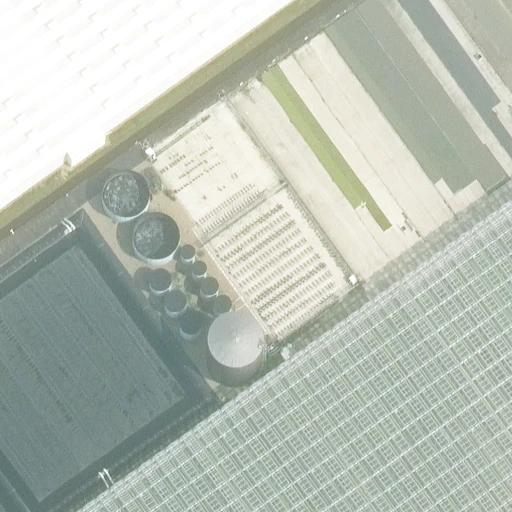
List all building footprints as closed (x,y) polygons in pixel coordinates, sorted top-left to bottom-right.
[(0,0),(0,208),(291,0),(0,0)] [(511,511),(511,210),(91,511),(511,511)] [(143,257),(177,250),(170,220),(136,227),(143,257)] [(306,262),(293,238),(252,259),(255,265),(250,268),(253,275),(244,279),(257,304),(272,296),(281,313),(295,306),(279,276),(306,262)] [(265,338),(259,343),(264,349),(270,345),(265,338)]
